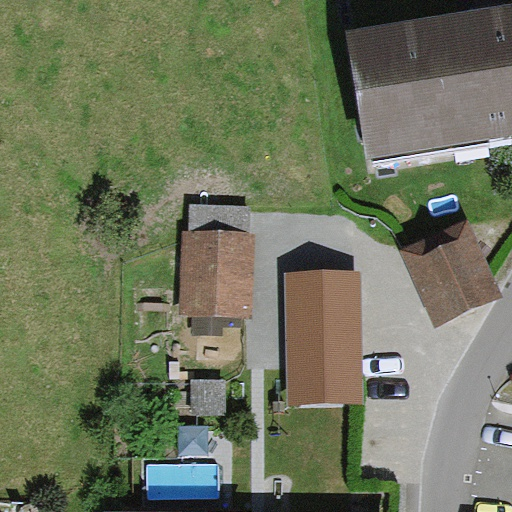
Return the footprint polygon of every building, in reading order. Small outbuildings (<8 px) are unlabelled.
[(511,3),(347,31),(369,161),(511,137),(511,3)] [(190,205),(189,232),(248,233),(249,206),(190,205)] [(469,220),(400,251),(435,329),(504,298),(469,220)] [(189,232),(184,231),(179,314),(252,319),(255,234),(248,233),(189,232)] [(360,271),(286,273),(289,405),(363,403),(360,271)] [(224,387),(193,386),(192,412),(223,412),(224,387)]
